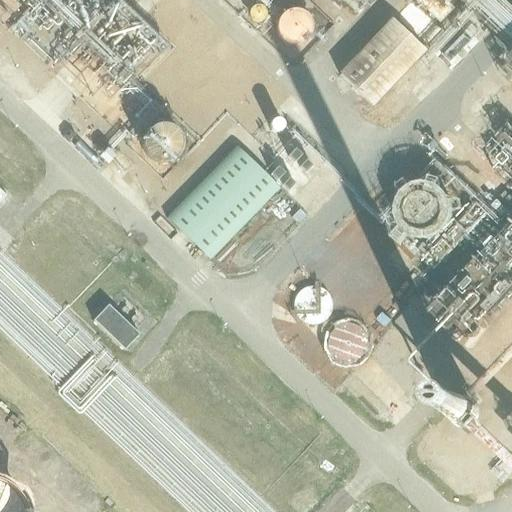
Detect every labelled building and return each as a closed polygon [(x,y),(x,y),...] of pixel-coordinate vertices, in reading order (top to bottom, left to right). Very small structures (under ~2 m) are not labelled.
[(0,0),(0,14),(15,0),(0,0)] [(297,35),(316,9),(303,0),(289,0),(275,18),(297,35)] [(30,30),(41,42),(52,32),(41,20),(30,30)] [(371,106),(424,51),(422,49),(391,20),(339,75),(352,88),(359,95),(371,106)] [(170,111),(160,124),(182,139),(191,126),(170,111)] [(209,260),(279,188),(236,147),(166,218),(209,260)] [(436,175),(409,190),(427,220),(453,205),(436,175)] [(138,335),(107,305),(92,321),(123,350),(138,335)] [(483,443),(500,428),(482,408),(464,423),(483,443)] [(24,511),(25,510),(22,501),(18,493),(13,486),(7,481),(0,476),(0,511),(24,511)]
